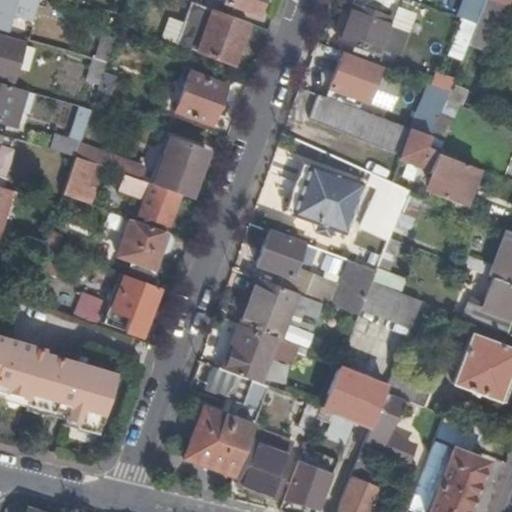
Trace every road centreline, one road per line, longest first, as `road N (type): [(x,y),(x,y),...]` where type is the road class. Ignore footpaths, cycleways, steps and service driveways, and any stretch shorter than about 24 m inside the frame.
road 1 (residential): [(300,0),(117,498)]
road 2 (tertiary): [(0,469),(117,498)]
